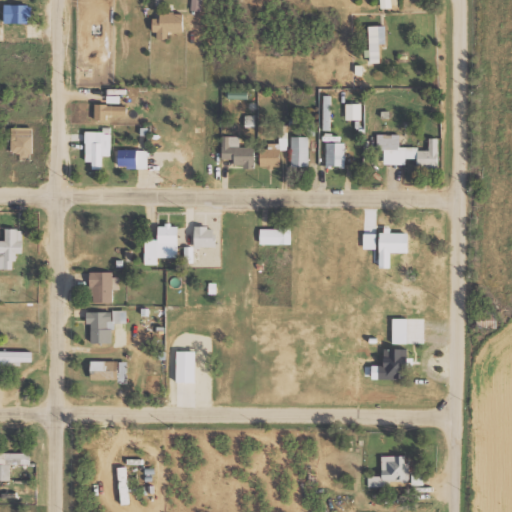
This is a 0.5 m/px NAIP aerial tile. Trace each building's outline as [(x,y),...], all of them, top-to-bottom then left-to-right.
[(201,0),(192,0),(192,9),(202,10),(201,0)] [(152,14),(153,32),(157,31),(158,39),(170,39),(169,31),(184,31),(183,13),(152,14)] [(387,25),(370,25),(370,49),(368,49),(369,63),(381,62),(381,43),(387,43),(387,25)] [(324,130),(331,130),(331,94),(323,94),(324,130)] [(120,95),(108,95),(108,103),(120,103),(120,95)] [(362,103),(346,103),(347,119),(362,119),(362,103)] [(95,120),(108,120),(108,114),(127,115),(128,105),(96,104),(95,120)] [(33,127),(12,127),(12,153),(20,153),(20,159),(32,159),(33,127)] [(111,156),(111,132),(86,131),(86,161),(93,161),(93,169),(102,169),(103,155),(111,156)] [(385,164),(407,164),(407,158),(419,158),(418,168),(439,168),(439,137),(429,137),(429,147),(401,147),(401,134),(378,134),(378,149),(385,149),(385,164)] [(240,136),(223,135),(222,158),(235,158),(235,166),(255,167),(256,146),(240,146),(240,136)] [(309,136),(292,136),(292,166),(309,166),(309,136)] [(280,144),(260,144),(261,166),(281,166),(281,150),(288,150),(287,137),(280,137),(280,144)] [(346,142),(327,142),(326,165),(345,166),(346,142)] [(148,149),(119,149),(118,168),(148,168),(148,149)] [(146,264),(159,264),(159,257),(179,257),(179,224),(159,224),(159,239),(145,239),(146,264)] [(196,247),(216,246),(216,226),(196,226),(196,247)] [(292,244),(292,228),(261,227),(260,243),(292,244)] [(0,268),(15,269),(15,253),(23,253),(23,229),(6,228),(6,240),(0,240),(0,249),(0,268)] [(409,232),(381,232),(381,265),(391,265),(391,251),(409,251),(409,232)] [(90,273),(90,295),(94,295),(94,302),(114,302),(113,289),(120,289),(119,273),(90,273)] [(87,311),(88,323),(92,323),(92,343),(114,342),(113,323),(128,322),(127,311),(87,311)] [(478,327),(495,327),(496,311),(478,311),(478,327)] [(393,343),(424,343),(424,318),(393,318),(393,343)] [(407,379),(408,348),(385,348),(384,365),(373,365),(373,378),(407,379)] [(33,361),(33,350),(0,350),(0,374),(4,374),(4,365),(22,365),(22,361),(33,361)] [(177,382),(196,382),(196,351),(178,351),(177,382)] [(31,452),(0,452),(0,480),(11,480),(11,464),(31,464),(31,452)] [(369,487),(390,487),(390,481),(409,481),(408,455),(382,456),(383,476),(369,476),(369,487)] [(130,503),(126,466),(117,467),(122,504),(130,503)]
